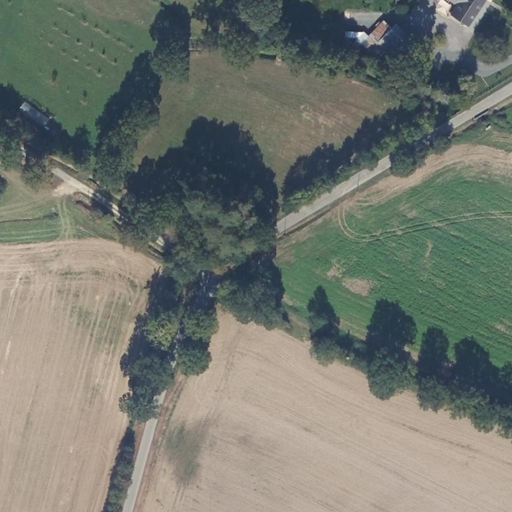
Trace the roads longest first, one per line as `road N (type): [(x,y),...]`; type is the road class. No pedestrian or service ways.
road 1 (unclassified): [(218,281),(284,225),(511,91)]
road 2 (unclassified): [(0,137),(218,281)]
road 3 (unclassified): [(129,511),(182,334),(218,281)]
